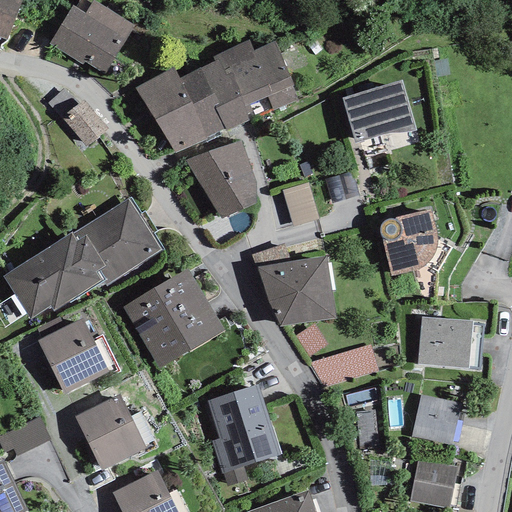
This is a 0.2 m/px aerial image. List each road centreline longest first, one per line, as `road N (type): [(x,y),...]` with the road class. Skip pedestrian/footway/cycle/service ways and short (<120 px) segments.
road 1 (residential): [(349,511),(328,435),(289,364),(91,95),(70,79),(0,64)]
road 2 (track): [(0,221),(38,180),(49,153),(2,65)]
road 3 (residential): [(487,511),(511,390)]
